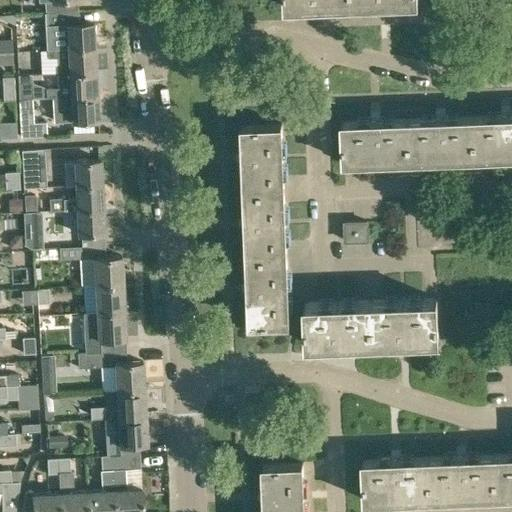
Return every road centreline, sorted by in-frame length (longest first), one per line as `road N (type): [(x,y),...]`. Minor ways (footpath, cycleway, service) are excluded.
road 1 (residential): [(186,379),(150,47)]
road 2 (residential): [(186,379),(308,374),(465,418),(511,416)]
road 3 (residential): [(319,194),(405,192),(413,255),(404,264),(332,266),(322,253)]
road 4 (residential): [(311,46),(454,81),(511,79)]
road 5 (residential): [(150,47),(286,40),(311,46)]
road 6 (residential): [(319,194),(311,46)]
road 7 (residential): [(189,511),(186,379)]
